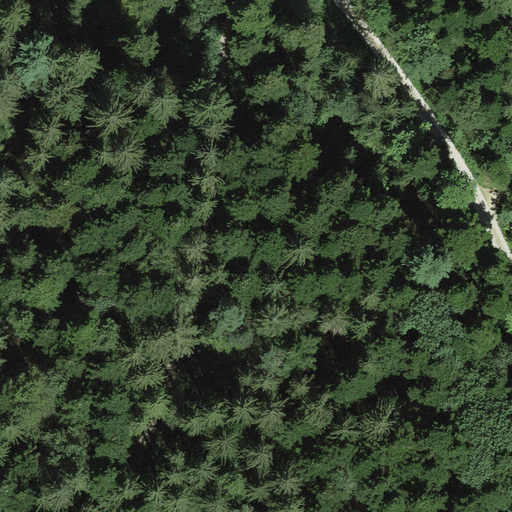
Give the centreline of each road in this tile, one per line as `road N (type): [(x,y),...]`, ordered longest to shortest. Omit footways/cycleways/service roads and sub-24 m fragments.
road 1 (track): [(335,0),(483,203),(511,265)]
road 2 (track): [(0,334),(35,367),(69,432),(95,511)]
